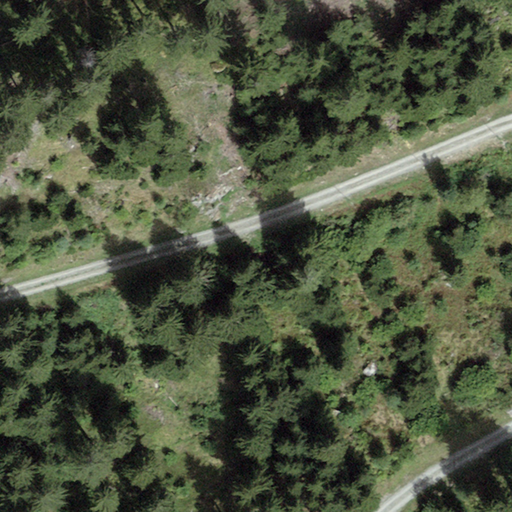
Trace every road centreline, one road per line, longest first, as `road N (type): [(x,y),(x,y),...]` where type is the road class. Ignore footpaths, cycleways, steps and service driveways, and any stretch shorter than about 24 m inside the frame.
road 1 (track): [(0,293),(262,218),(511,121)]
road 2 (track): [(511,430),(387,511)]
